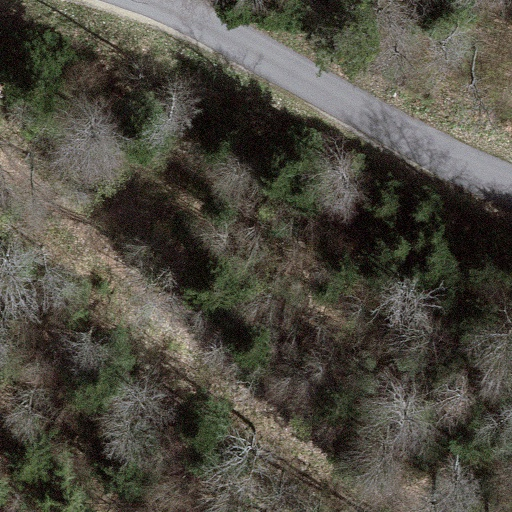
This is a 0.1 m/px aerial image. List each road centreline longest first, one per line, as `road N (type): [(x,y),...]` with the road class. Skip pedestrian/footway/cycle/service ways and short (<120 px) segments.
road 1 (track): [(410,511),(324,451),(0,166)]
road 2 (unclassified): [(511,168),(442,143),(217,28),(131,0)]
